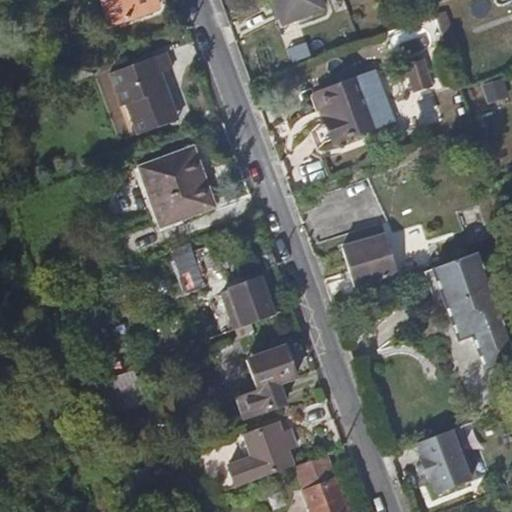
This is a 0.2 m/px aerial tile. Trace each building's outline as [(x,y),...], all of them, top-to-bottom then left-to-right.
[(158,8),(155,0),(99,0),(109,26),(158,8)] [(325,12),(320,0),(274,0),(284,27),(325,12)] [(468,86),(442,12),(433,15),(440,34),(460,89),(468,86)] [(264,43),(262,27),(238,32),(241,46),(264,43)] [(172,106),(159,72),(171,67),(164,48),(118,65),(129,94),(134,92),(147,125),(156,121),(153,113),(172,106)] [(430,84),(420,58),(398,65),(409,93),(430,84)] [(379,122),(360,75),(314,92),(333,141),(379,122)] [(147,125),(134,92),(129,94),(124,96),(137,129),(147,125)] [(435,96),(420,100),(425,123),(441,120),(435,96)] [(156,121),(175,115),(172,106),(153,113),(156,121)] [(199,184),(193,170),(199,167),(191,146),(154,160),(136,166),(158,225),(213,204),(205,181),(199,184)] [(136,166),(154,160),(151,152),(128,161),(151,227),(158,225),(136,166)] [(205,181),(199,167),(193,170),(199,184),(205,181)] [(399,273),(386,233),(342,248),(354,287),(399,273)] [(511,358),(511,344),(481,250),(437,266),(460,335),(473,331),(486,367),(511,358)] [(271,315),(258,277),(227,288),(239,325),(271,315)] [(295,376),(283,346),(252,358),(264,390),(258,392),(257,390),(255,391),(256,396),(237,403),(243,418),(286,403),(278,384),(295,376)] [(264,390),(252,358),(246,360),(257,390),(258,392),(264,390)] [(120,412),(144,404),(132,370),(108,379),(120,412)] [(285,449),(295,445),(289,430),(280,434),(276,423),(242,436),(257,476),(291,463),(285,449)] [(470,480),(451,429),(416,442),(422,456),(419,457),(428,478),(430,477),(436,493),(470,480)] [(348,511),(326,453),(293,465),(310,511),(348,511)]
